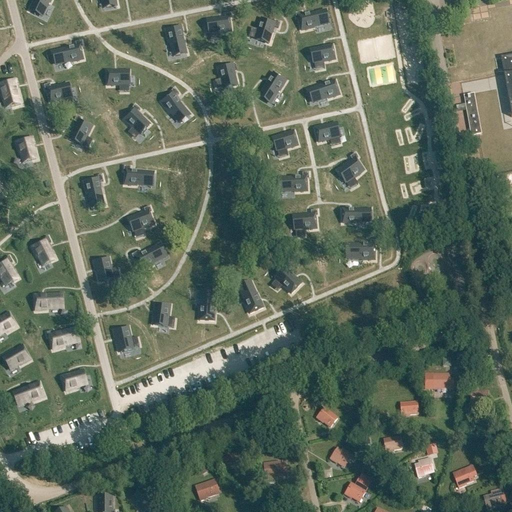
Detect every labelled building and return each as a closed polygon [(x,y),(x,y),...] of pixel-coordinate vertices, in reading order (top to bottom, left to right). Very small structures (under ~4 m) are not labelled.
[(35,0),(32,8),(44,14),(49,5),(51,0),(35,0)] [(301,13),(295,14),(296,18),(298,18),(301,31),(314,28),(324,26),(321,13),(322,13),(321,12),(302,17),(301,13)] [(211,21),(207,21),(208,22),(210,35),(213,34),(218,34),(231,32),(229,18),(231,18),(231,17),(231,14),(225,15),(225,17),(225,19),(211,21)] [(258,33),(255,40),(268,44),(268,45),(269,45),(274,28),(278,29),(280,23),(276,22),(275,24),(262,20),(258,33)] [(180,28),(166,31),(170,44),(172,54),(185,51),(186,51),(180,28)] [(76,47),(57,52),(57,53),(57,52),(60,65),(70,63),(83,60),(80,47),(82,46),(81,42),(75,43),(76,47)] [(332,47),(311,51),(314,64),(322,63),(335,60),(332,47)] [(511,56),(500,58),(503,74),(504,76),(508,98),(511,118),(511,56)] [(219,68),(218,69),(222,82),(222,83),(224,90),(237,86),(237,87),(232,65),(219,68)] [(129,72),(107,72),(107,86),(121,86),(129,86),(129,73),(129,72)] [(274,74),(261,94),(262,95),(262,94),(273,101),(278,93),(279,93),(286,82),(274,74)] [(14,81),(0,84),(0,89),(2,98),(6,109),(21,105),(19,99),(14,81)] [(335,82),(312,90),(313,90),(317,103),(327,100),(339,96),(335,82)] [(50,85),(44,86),(45,91),(47,90),(50,104),(63,100),(71,98),(68,85),(69,85),(68,85),(51,89),(50,85)] [(173,94),(162,102),(170,113),(176,121),(187,112),(187,113),(188,112),(175,97),(178,94),(174,89),(171,92),(173,94)] [(463,96),(471,137),(481,135),(474,94),(463,96)] [(134,111),(124,121),(133,129),(140,135),(149,126),(150,126),(137,113),(140,110),(135,106),(132,109),(134,111)] [(77,125),(69,140),(70,141),(70,140),(82,146),(86,139),(86,138),(92,127),(90,126),(79,121),(80,119),(77,117),(74,123),(77,125)] [(336,124),(315,130),(318,143),(331,140),(339,138),(336,125),(336,124)] [(294,133),(273,139),(273,140),(273,139),(277,152),(285,150),(298,146),(294,133)] [(31,139),(17,143),(21,156),(23,163),(36,160),(36,157),(31,139)] [(352,161),(338,171),(338,172),(346,183),(353,178),(364,170),(356,159),(358,158),(355,154),(350,158),(352,161)] [(124,167),(123,172),(126,172),(125,186),(138,187),(148,187),(149,174),(150,174),(130,172),(130,168),(124,167)] [(302,178),(283,179),(283,180),(284,193),(294,193),(307,192),(307,178),(309,178),(308,174),(302,174),(302,178)] [(98,179),(84,182),(87,195),(88,195),(90,205),(103,202),(103,203),(99,183),(103,182),(102,176),(98,177),(98,179)] [(145,214),(128,220),(129,221),(134,233),(141,230),(154,226),(149,212),(151,212),(150,208),(144,210),(145,214)] [(366,209),(342,210),(343,224),(356,223),(366,223),(366,209)] [(311,216),(293,218),(294,218),(295,231),(303,231),(317,230),(315,216),(317,215),(317,211),(311,212),(311,216)] [(45,241),(33,248),(39,260),(41,264),(42,267),(55,261),(54,258),(47,245),(51,243),(48,238),(44,239),(45,241)] [(351,246),(351,247),(351,260),(361,260),(375,260),(375,246),(377,246),(377,243),(377,242),(370,242),(370,244),(370,246),(360,246),(351,246)] [(137,253),(131,256),(133,260),(135,259),(142,271),(143,270),(154,265),(162,260),(159,253),(156,248),(157,248),(156,248),(139,257),(137,253)] [(7,261),(0,265),(0,277),(2,280),(6,287),(18,280),(16,278),(9,265),(12,263),(9,258),(6,260),(7,261)] [(108,259),(94,262),(99,284),(100,284),(100,283),(113,280),(111,272),(111,271),(108,259)] [(285,270),(276,280),(282,285),(281,285),(291,295),(297,289),(301,284),(292,276),(285,269),(284,270),(285,270)] [(252,288),(240,294),(245,303),(244,303),(250,315),(263,309),(253,287),(252,288)] [(53,296),(34,297),(35,311),(49,310),(58,310),(57,296),(53,296)] [(200,308),(200,321),(214,322),(215,298),(214,298),(214,299),(201,298),(200,308)] [(156,305),(153,326),(153,327),(153,326),(167,328),(168,320),(168,318),(170,307),(156,305)] [(0,336),(5,334),(16,327),(9,315),(0,320),(0,336)] [(128,328),(114,332),(119,353),(120,353),(120,352),(133,349),(131,341),(131,340),(128,328)] [(52,332),(46,333),(47,337),(49,337),(50,342),(52,350),(66,347),(75,345),(72,331),(68,332),(53,336),(52,332)] [(7,358),(4,359),(11,371),(18,367),(30,360),(23,348),(7,357),(7,358)] [(80,373),(62,378),(66,392),(79,388),(86,386),(82,373),(80,373)] [(426,375),(426,389),(434,389),(434,391),(440,391),(440,389),(453,390),(453,380),(450,380),(450,375),(426,375)] [(22,391),(18,393),(23,405),(32,402),(44,398),(39,384),(22,391)] [(487,392),(475,392),(475,395),(471,395),(471,406),(471,408),(477,408),(477,406),(487,406),(487,395),(487,392)] [(408,416),(418,415),(417,403),(401,405),(402,416),(408,416)] [(323,422),(330,428),(337,419),(325,409),(318,418),(323,422)] [(402,450),(400,438),(384,441),(386,452),(392,451),(402,450)] [(353,463),(356,459),(342,450),(341,452),(337,450),(331,459),(330,460),(337,465),(337,464),(344,468),(349,461),(353,463)] [(240,454),(224,458),(226,469),(233,467),(233,468),(242,466),(240,454)] [(433,473),(430,459),(418,462),(419,465),(415,466),(418,479),(425,477),(424,476),(433,473)] [(280,463),(264,465),(266,480),(273,480),(273,478),(282,477),(281,474),(286,473),(285,465),(280,466),(280,463)] [(209,473),(205,466),(200,469),(203,476),(209,473)] [(465,485),(473,482),(472,478),(476,476),(472,467),(453,474),(459,489),(465,487),(465,485)] [(351,485),(345,496),(351,499),(351,498),(359,503),(372,481),(365,477),(362,482),(359,480),(355,487),(351,485)] [(142,492),(133,500),(143,511),(144,511),(155,503),(149,497),(156,491),(146,480),(138,487),(142,492)] [(215,481),(195,487),(200,500),(201,502),(207,500),(206,498),(215,495),(214,492),(218,491),(215,481)] [(484,498),(487,509),(493,508),(502,506),(500,494),(484,498)] [(98,511),(112,511),(112,498),(98,499),(98,511)]
